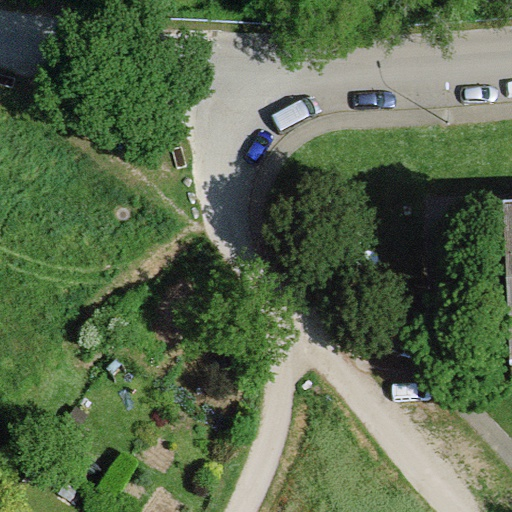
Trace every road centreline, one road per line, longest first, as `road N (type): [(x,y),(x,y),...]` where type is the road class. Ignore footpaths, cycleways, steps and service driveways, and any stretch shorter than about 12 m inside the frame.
road 1 (unclassified): [(0,35),(227,67),(511,63)]
road 2 (track): [(227,67),(232,233),(289,316)]
road 3 (track): [(289,316),(462,511)]
road 4 (track): [(289,316),(276,429),(245,511)]
